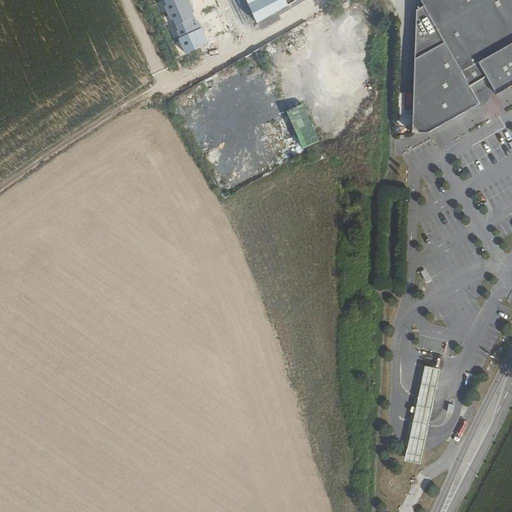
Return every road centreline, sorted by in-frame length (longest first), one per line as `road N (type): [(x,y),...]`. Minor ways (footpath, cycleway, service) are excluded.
road 1 (track): [(403,8),(393,19),(392,160),(378,196),(375,288),(386,311),(374,511)]
road 2 (track): [(0,190),(94,125),(315,0)]
road 3 (tertiary): [(511,354),(436,511)]
road 4 (tertiary): [(452,511),(511,396)]
